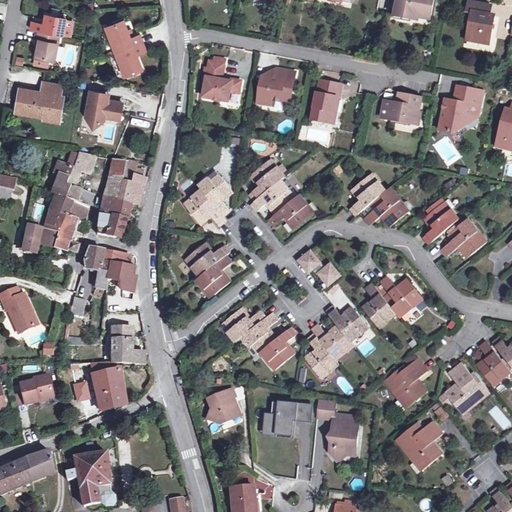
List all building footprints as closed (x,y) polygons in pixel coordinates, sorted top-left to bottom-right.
[(413,15),(432,18),(435,0),(398,0),(395,17),(412,20),(413,15)] [(495,17),(490,16),(491,7),(471,3),(469,12),(474,13),(469,41),(490,45),(495,17)] [(60,37),(63,37),(65,28),(67,19),(47,15),(45,25),(34,23),(33,31),(40,33),(60,37)] [(108,27),(118,53),(144,43),(145,42),(143,35),(136,38),(132,39),(129,31),(125,21),(108,27)] [(55,62),(60,37),(40,33),(38,42),(42,42),(40,50),(39,59),(55,62)] [(144,43),(118,53),(127,77),(145,70),(139,55),(149,51),(145,42),(144,43)] [(23,66),(25,57),(16,55),(14,64),(23,66)] [(231,102),(232,92),(241,93),(243,81),(224,78),(226,60),(217,58),(216,63),(211,62),(210,69),(207,69),(206,77),(209,78),(205,97),(231,102)] [(278,80),(264,77),(259,104),(272,106),(274,100),(283,101),(284,97),(293,98),(298,72),(280,69),(278,80)] [(280,69),(264,77),(278,80),(280,69)] [(339,98),(340,98),(343,85),(322,81),(319,93),(318,93),(313,120),(336,124),(338,115),(336,112),(339,98)] [(45,114),(60,117),(63,98),(61,97),(63,86),(43,83),(41,94),(20,90),(16,112),(44,117),(45,114)] [(486,92),(472,89),(471,97),(465,96),(463,103),(459,102),(447,100),(441,131),(451,133),(454,131),(460,132),(466,128),(467,120),(472,117),(473,111),(482,112),(486,92)] [(103,98),(105,97),(105,94),(91,91),(86,117),(94,128),(105,121),(105,118),(120,121),(123,104),(108,101),(106,103),(103,98)] [(413,124),(414,123),(416,113),(419,114),(423,97),(400,93),(398,103),(385,101),(382,118),(413,124)] [(511,111),(508,110),(497,147),(511,151),(511,111)] [(480,118),(482,112),(473,111),(472,117),(467,120),(466,128),(480,118)] [(58,123),(60,117),(45,114),(44,117),(44,120),(58,123)] [(67,167),(74,170),(80,155),(73,154),(67,167)] [(74,170),(73,171),(91,174),(97,158),(87,156),(80,154),(80,155),(74,170)] [(272,160),(269,163),(275,171),(278,168),(272,160)] [(110,177),(124,181),(128,164),(115,161),(110,177)] [(72,206),(73,202),(68,200),(73,187),(68,185),(73,171),(74,170),(67,167),(59,163),(55,174),(60,176),(54,194),(57,195),(57,196),(52,210),(83,222),(87,212),(72,206)] [(120,202),(130,205),(131,204),(140,206),(147,181),(142,180),(135,178),(136,171),(137,164),(132,164),(128,163),(128,164),(124,181),(120,202)] [(251,195),(257,202),(283,181),(286,178),(278,168),(275,171),(269,163),(252,176),(261,187),(251,195)] [(143,172),(136,171),(135,178),(142,180),(143,172)] [(219,173),(211,179),(214,183),(222,176),(219,173)] [(46,174),(44,184),(52,185),(53,175),(46,174)] [(373,174),(370,177),(376,184),(380,182),(373,174)] [(0,176),(0,188),(14,192),(17,181),(0,176)] [(211,179),(201,187),(204,191),(224,217),(232,211),(224,202),(235,192),(222,176),(214,183),(211,179)] [(110,177),(105,198),(120,202),(124,181),(110,177)] [(358,216),(367,209),(388,192),(380,182),(376,184),(370,177),(353,191),(362,202),(352,209),(358,216)] [(291,192),(297,200),(301,196),(286,178),(283,181),(291,192)] [(269,203),(278,215),(294,202),(288,194),(291,192),(283,181),(257,202),(253,206),(259,213),(269,203)] [(94,195),(73,187),(68,200),(73,202),(89,209),(94,195)] [(204,191),(201,187),(183,201),(189,209),(196,203),(193,200),(204,191)] [(0,200),(10,202),(12,192),(0,189),(0,200)] [(388,192),(367,209),(371,214),(367,218),(373,226),(383,218),(391,228),(409,214),(402,206),(405,204),(392,189),(388,192)] [(228,221),(224,217),(204,191),(193,200),(196,203),(189,209),(202,225),(213,217),(221,227),(228,221)] [(288,194),(294,202),(297,200),(291,192),(288,194)] [(294,202),(278,215),(271,220),(277,227),(287,220),(296,231),(312,217),(306,210),(310,206),(301,196),(297,200),(294,202)] [(120,202),(105,198),(101,215),(112,217),(129,221),(129,219),(127,219),(130,205),(120,202)] [(87,212),(89,209),(73,202),(72,206),(87,212)] [(313,203),(310,206),(316,214),(319,211),(313,203)] [(446,203),(443,205),(449,213),(452,210),(446,203)] [(411,212),(405,204),(402,206),(409,214),(411,212)] [(449,213),(443,205),(426,219),(434,230),(425,238),(431,245),(461,221),(452,210),(449,213)] [(316,214),(310,206),(306,210),(312,217),(316,214)] [(60,235),(57,248),(78,254),(80,247),(71,245),(77,226),(82,227),(83,222),(52,210),(46,228),(44,228),(43,231),(47,232),(60,235)] [(112,217),(101,215),(98,235),(102,236),(109,237),(112,217)] [(112,217),(109,237),(123,240),(129,221),(112,217)] [(480,237),(482,236),(470,220),(450,235),(454,241),(444,249),(450,257),(460,248),(469,259),(486,245),(480,237)] [(40,244),(43,231),(30,227),(27,238),(24,237),(21,251),(37,255),(40,244)] [(47,232),(44,245),(57,248),(60,235),(47,232)] [(207,244),(190,257),(196,264),(193,267),(202,278),(228,257),(232,254),(226,246),(216,255),(207,244)] [(104,260),(106,249),(91,247),(86,260),(88,267),(96,268),(100,269),(98,279),(97,285),(108,288),(110,271),(103,269),(104,260)] [(104,260),(131,265),(133,254),(106,249),(104,260)] [(342,277),(332,265),(326,269),(312,252),(300,261),(302,264),(310,273),(311,272),(316,268),(328,284),(330,286),(342,277)] [(196,264),(190,257),(187,260),(193,267),(196,264)] [(233,264),(228,257),(202,278),(198,281),(206,291),(209,288),(215,296),(232,282),(224,272),(233,264)] [(129,274),(131,265),(104,260),(103,269),(110,271),(129,274)] [(110,271),(109,278),(118,280),(118,283),(122,289),(133,291),(135,275),(132,275),(134,266),(131,265),(129,274),(110,271)] [(391,295),(386,299),(398,314),(402,318),(418,306),(415,303),(423,297),(410,280),(399,289),(389,278),(382,284),(391,295)] [(340,310),(351,301),(336,284),(325,293),(340,310)] [(398,314),(386,299),(374,285),(368,290),(367,290),(375,300),(364,309),(378,325),(385,320),(388,323),(398,314)] [(212,299),(215,296),(209,288),(206,291),(212,299)] [(26,295),(21,297),(18,290),(1,298),(7,312),(9,311),(19,334),(39,325),(26,295)] [(426,299),(423,297),(415,303),(418,306),(426,299)] [(83,316),(86,302),(74,299),(71,313),(83,316)] [(331,317),(339,326),(352,342),(363,334),(360,331),(368,325),(354,307),(343,316),(335,307),(328,313),(331,317)] [(233,330),(229,332),(238,343),(244,338),(267,319),(261,312),(252,320),(243,309),(226,322),(233,330)] [(273,314),(267,319),(244,338),(252,348),(255,346),(261,353),(262,353),(278,340),(270,329),(279,322),(273,314)] [(381,329),(388,323),(385,320),(378,325),(381,329)] [(223,325),(229,332),(233,330),(226,322),(223,325)] [(313,331),(317,335),(337,361),(348,352),(345,349),(353,343),(352,342),(339,326),(328,335),(320,325),(313,331)] [(370,328),(368,325),(360,331),(363,334),(370,328)] [(113,341),(133,342),(133,329),(113,330),(113,341)] [(292,329),(278,340),(262,353),(271,363),(274,361),(279,369),(296,355),(288,344),(298,336),(292,329)] [(337,361),(317,335),(310,341),(317,350),(307,359),(320,376),(328,370),(331,373),(341,365),(337,361)] [(511,345),(509,348),(502,338),(495,344),(511,365),(511,345)] [(133,342),(113,341),(113,345),(113,363),(134,364),(136,366),(145,367),(146,355),(134,354),(133,342)] [(355,346),(353,343),(345,349),(348,352),(355,346)] [(500,377),(502,380),(511,372),(511,371),(492,346),(489,343),(482,349),(484,352),(489,358),(478,367),(492,383),(500,377)] [(43,344),(43,356),(55,356),(54,344),(43,344)] [(258,356),(261,353),(255,346),(252,348),(258,356)] [(403,398),(411,407),(429,392),(419,381),(429,373),(419,359),(407,370),(405,366),(386,382),(401,399),(403,398)] [(277,371),(279,369),(274,361),(271,363),(277,371)] [(79,401),(98,397),(102,412),(127,407),(121,370),(111,373),(110,366),(110,363),(71,364),(79,401)] [(471,405),(473,408),(491,393),(476,374),(473,376),(463,364),(451,375),(458,385),(447,394),(462,413),(471,405)] [(323,380),(331,373),(328,370),(320,376),(323,380)] [(34,382),(21,386),(24,396),(27,406),(40,403),(40,402),(55,398),(49,375),(33,379),(34,382)] [(495,387),(502,380),(500,377),(492,383),(495,387)] [(232,398),(235,397),(237,396),(234,389),(209,399),(213,409),(209,418),(223,424),(232,421),(235,410),(239,409),(237,402),(234,403),(232,398)] [(27,406),(24,396),(16,398),(19,409),(27,406)] [(409,409),(411,407),(403,398),(401,399),(409,409)] [(267,400),(265,426),(278,427),(278,433),(293,434),(295,419),(312,420),(314,404),(267,400)] [(337,402),(320,400),(318,417),(335,419),(336,414),(337,402)] [(464,416),(473,408),(471,405),(462,413),(464,416)] [(488,411),(505,432),(511,426),(511,425),(496,405),(488,411)] [(441,422),(449,417),(442,407),(434,412),(441,422)] [(242,416),(239,409),(235,410),(232,421),(242,416)] [(335,419),(359,422),(354,416),(336,414),(335,419)] [(359,422),(335,419),(332,452),(340,462),(349,454),(350,449),(358,450),(361,425),(359,422)] [(418,461),(425,470),(444,455),(434,443),(444,435),(434,422),(424,431),(418,424),(398,440),(416,463),(418,461)] [(264,435),(278,436),(278,433),(278,427),(265,426),(264,435)] [(36,476),(38,481),(45,478),(44,474),(54,472),(51,453),(20,463),(0,471),(0,496),(33,483),(31,477),(36,476)] [(113,491),(107,453),(75,459),(84,507),(101,504),(106,507),(113,505),(117,500),(116,494),(113,491)] [(423,472),(425,470),(418,461),(416,463),(423,472)] [(446,487),(453,483),(448,474),(441,478),(446,487)] [(254,511),(254,507),(258,506),(255,487),(231,490),(233,511),(254,511)] [(511,511),(511,505),(502,493),(499,489),(492,495),(495,499),(500,504),(490,511),(511,511)] [(171,511),(185,511),(184,500),(170,502),(171,511)]
